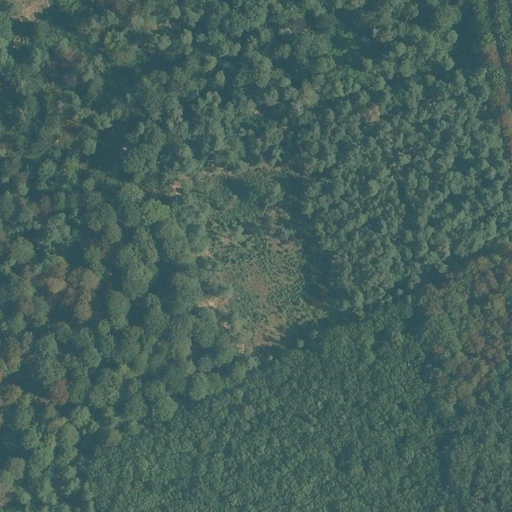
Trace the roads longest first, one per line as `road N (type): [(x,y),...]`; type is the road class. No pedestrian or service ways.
road 1 (unknown): [(501,0),(493,17),(457,41),(446,66),(144,153),(247,379)]
road 2 (track): [(247,379),(511,250)]
road 3 (unknown): [(0,499),(247,379)]
road 4 (track): [(485,0),(511,119)]
